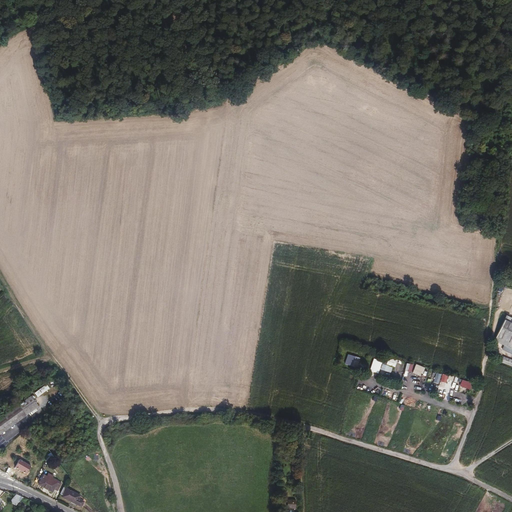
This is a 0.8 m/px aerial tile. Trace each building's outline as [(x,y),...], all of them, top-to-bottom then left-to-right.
[(511,320),(502,316),(491,337),(511,347),(511,320)] [(511,357),(499,353),(497,359),(511,364),(511,357)] [(371,371),(374,359),(367,357),(364,369),(371,371)] [(391,372),(392,366),(382,364),(380,369),(391,372)] [(414,365),(412,372),(419,375),(422,368),(414,365)] [(428,378),(436,380),(438,373),(429,371),(428,378)] [(459,386),(470,389),(471,382),(461,380),(459,386)] [(0,433),(25,415),(18,405),(0,417),(0,433)] [(54,488),(57,481),(52,477),(53,475),(48,473),(46,477),(43,475),(38,484),(42,486),(43,484),(49,488),(48,489),(52,491),(54,488)] [(78,498),(79,494),(63,486),(59,493),(62,494),(61,496),(70,501),(80,506),(83,501),(78,498)] [(10,502),(16,506),(22,497),(16,493),(10,502)]
